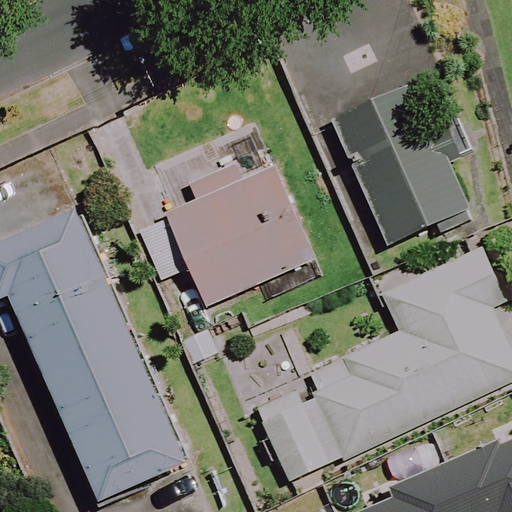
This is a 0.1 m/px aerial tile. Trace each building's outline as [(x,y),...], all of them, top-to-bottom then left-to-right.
[(442,155),(455,150),(444,123),(431,128),(415,91),(333,125),(387,250),(468,216),(442,155)] [(246,192),(238,172),(188,192),(196,212),(138,235),(159,287),(191,274),(206,311),(312,268),(276,180),(246,192)] [(188,470),(80,216),(0,250),(0,309),(1,311),(14,305),(100,507),(188,470)] [(505,304),(482,254),(381,299),(398,337),(309,377),(315,391),(258,417),(290,486),(511,386),(511,356),(491,310),(505,304)] [(209,333),(178,345),(190,375),(221,364),(209,333)] [(425,511),(412,484),(353,511),(425,511)]
